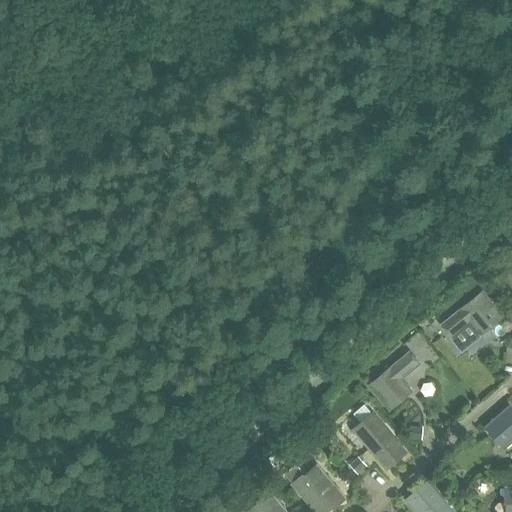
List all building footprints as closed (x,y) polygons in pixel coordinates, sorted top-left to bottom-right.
[(511,269),(501,278),(511,293),(511,269)] [(483,291),(472,300),(439,326),(449,338),(470,321),(481,335),(493,325),(503,316),(483,291)] [(413,392),(409,386),(402,378),(421,363),(411,350),(368,385),(389,411),(406,397),(413,392)] [(511,408),(509,405),(483,428),(502,450),(511,441),(511,408)] [(373,413),(353,430),(386,470),(406,453),(373,413)] [(315,464),(291,485),(314,511),(326,511),(343,497),(315,464)] [(451,511),(426,482),(403,501),(412,511),(451,511)] [(505,505),(504,511),(511,511),(511,489),(502,489),(502,498),(504,498),(503,505),(505,505)] [(284,511),(270,494),(248,511),(284,511)]
